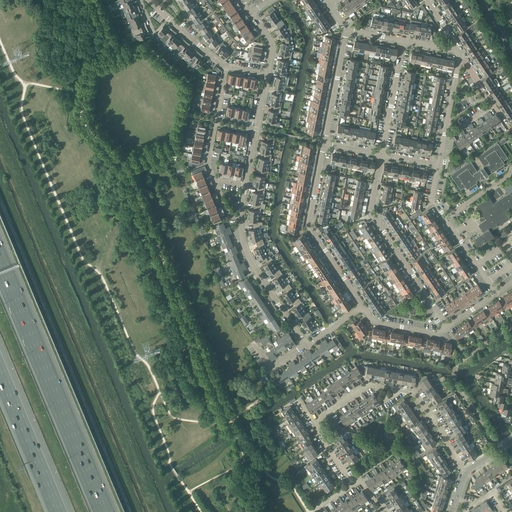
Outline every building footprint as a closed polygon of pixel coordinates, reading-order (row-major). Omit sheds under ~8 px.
[(191,0),(183,5),(185,8),(186,7),(187,9),(194,4),(191,0)] [(230,0),(223,5),(225,7),(224,8),(226,12),(238,4),(236,1),(232,4),(230,0)] [(306,10),(315,3),(314,1),(314,0),(310,0),(305,4),(303,5),(306,10)] [(357,8),(352,1),(350,2),(347,0),(346,1),(353,11),(357,8)] [(362,5),(358,0),(353,0),(352,1),(357,8),(362,5)] [(411,0),(406,4),(409,8),(417,3),(415,0),(411,0)] [(452,0),(448,0),(441,4),(444,9),(454,3),(452,0)] [(353,11),(346,1),(344,2),(346,5),(343,7),(348,14),(353,11)] [(309,15),(321,6),(320,5),(317,6),(315,3),(306,10),(309,15)] [(447,14),(455,8),(452,4),(454,3),(444,9),(447,14)] [(133,4),(124,8),(126,12),(124,13),(126,17),(140,11),(138,7),(134,8),(133,4)] [(194,4),(187,9),(188,11),(188,12),(189,14),(197,9),(194,4)] [(238,4),(226,12),(229,15),(230,15),(231,17),(238,13),(236,9),(240,6),(238,4)] [(269,13),(265,16),(268,21),(276,15),(273,11),(275,10),(272,6),(267,10),(269,13)] [(314,18),(321,13),(320,10),(322,8),(321,6),(309,15),(312,19),(314,18)] [(447,14),(451,18),(458,13),(460,12),(457,7),(455,8),(447,14)] [(197,9),(189,14),(191,17),(192,16),(193,18),(201,13),(197,9)] [(140,11),(126,17),(128,21),(129,20),(131,24),(139,21),(138,17),(142,15),(140,11)] [(201,13),(193,18),(194,20),(194,21),(196,24),(204,18),(201,13)] [(238,13),(231,17),(233,20),(232,20),(234,24),(247,16),(245,13),(240,16),(238,13)] [(314,18),(312,19),(315,24),(317,22),(327,15),(326,13),(323,15),(321,13),(314,18)] [(458,13),(451,18),(453,23),(461,17),(458,13)] [(277,25),(283,21),(281,19),(279,20),(276,15),(268,21),(271,25),(275,23),(277,25)] [(320,27),(327,21),(326,19),(328,17),(327,15),(317,22),(315,24),(318,28),(320,27)] [(247,16),(234,24),(232,26),(235,29),(237,31),(240,30),(247,25),(244,22),(248,19),(247,16)] [(457,27),(464,22),(461,17),(453,23),(457,27)] [(200,29),(208,24),(205,19),(196,25),(198,28),(199,27),(200,29)] [(139,21),(131,24),(132,28),(131,29),(133,33),(147,27),(145,23),(141,25),(139,21)] [(278,35),(286,29),(283,25),(285,24),(283,21),(277,25),(278,28),(275,30),(278,35)] [(320,27),(323,31),(331,26),(333,24),(332,22),(329,24),(327,21),(320,27)] [(421,25),(421,22),(416,21),(415,24),(413,36),(415,36),(416,33),(419,34),(421,25)] [(464,22),(457,27),(460,32),(467,27),(464,22)] [(432,24),(426,23),(426,26),(423,38),(426,38),(426,35),(430,36),(430,34),(435,34),(436,28),(432,27),(432,24)] [(208,24),(200,29),(202,31),(201,32),(202,34),(211,28),(208,24)] [(247,25),(240,30),(241,32),(240,33),(243,37),(255,28),(253,26),(249,29),(247,25)] [(162,41),(172,29),(169,26),(166,30),(163,27),(157,34),(160,37),(159,38),(162,41)] [(147,27),(133,33),(134,37),(136,36),(137,41),(146,37),(144,33),(148,31),(147,27)] [(206,38),(216,32),(213,27),(211,28),(202,34),(204,37),(205,36),(206,38)] [(286,29),(278,35),(281,40),(284,38),(286,40),(292,39),(291,34),(292,34),(291,29),(290,27),(286,29)] [(255,28),(243,37),(245,40),(246,40),(248,42),(255,38),(253,34),(257,31),(255,28)] [(172,29),(162,41),(166,44),(167,43),(170,45),(176,38),(173,36),(176,33),(173,30),(172,29)] [(461,40),(469,35),(466,30),(458,35),(461,40)] [(216,32),(206,38),(208,40),(207,40),(209,43),(217,37),(219,36),(216,31),(216,32)] [(464,45),(472,39),(469,35),(461,40),(464,45)] [(217,37),(209,43),(210,45),(211,45),(214,49),(221,43),(217,37)] [(176,38),(170,45),(173,48),(172,49),(176,53),(186,41),(182,38),(179,41),(176,38)] [(292,39),(286,40),(285,43),(281,43),(280,48),(290,50),(291,45),(293,44),(292,39)] [(467,49),(475,44),(472,39),(464,45),(467,49)] [(183,57),(189,50),(186,47),(189,44),(186,41),(176,53),(179,55),(180,54),(183,57)] [(248,52),(266,56),(266,53),(261,52),(262,47),(263,43),(254,41),(253,45),(251,45),(251,48),(249,48),(248,52)] [(220,55),(226,48),(227,46),(222,42),(221,43),(214,49),(218,53),(217,53),(220,55)] [(470,53),(478,48),(476,45),(475,44),(467,49),(470,53)] [(474,58),(481,53),(483,52),(480,47),(478,49),(478,48),(470,53),(473,58),(474,58)] [(226,48),(220,55),(222,57),(224,58),(230,52),(226,48)] [(290,50),(280,48),(279,54),(284,55),(283,57),(290,59),(291,56),(289,55),(290,50)] [(189,50),(183,57),(187,60),(186,61),(189,64),(199,52),(195,49),(192,53),(189,50)] [(199,52),(189,64),(192,67),(193,65),(197,69),(203,62),(199,59),(202,55),(199,52)] [(266,56),(248,52),(247,57),(249,57),(248,61),(251,62),(251,61),(259,62),(260,58),(265,59),(266,56)] [(481,53),(474,58),(476,61),(477,63),(484,57),(481,53)] [(290,59),(283,57),(283,60),(278,59),(277,65),(287,67),(288,62),(290,62),(290,59)] [(484,57),(477,63),(480,67),(487,62),(484,57)] [(487,62),(480,67),(483,72),(490,66),(492,65),(489,61),(487,62)] [(287,67),(277,65),(276,71),(281,71),(280,74),(287,76),(288,73),(286,72),(287,67)] [(379,71),(392,73),(393,71),(388,70),(389,67),(380,65),(379,71)] [(490,66),(483,72),(486,76),(495,70),(492,65),(490,66)] [(206,81),(214,83),(215,78),(220,79),(221,76),(207,73),(206,78),(207,78),(206,81)] [(234,85),(236,74),(233,74),(233,75),(229,74),(227,82),(230,83),(230,84),(234,85)] [(242,85),(244,77),(240,76),(240,75),(236,74),(234,85),(239,86),(239,84),(242,85)] [(274,82),(284,84),(285,78),(287,79),(287,76),(280,74),(279,77),(275,76),(274,80),(274,82)] [(485,85),(493,80),(490,75),(482,80),(485,85)] [(245,87),(249,88),(251,77),(248,77),(248,78),(244,77),(242,86),(244,86),(244,87),(245,87)] [(251,77),(249,88),(254,88),(254,87),(257,88),(259,80),(254,79),(255,78),(251,77)] [(493,80),(485,85),(489,90),(496,84),(499,82),(496,78),(493,80)] [(204,88),(218,91),(219,88),(214,87),(214,83),(206,81),(206,84),(205,84),(204,88)] [(284,84),(274,82),(273,87),(277,88),(277,91),(284,93),(284,89),(283,89),(284,84)] [(496,84),(489,90),(492,94),(499,89),(496,84)] [(375,92),(388,95),(388,92),(384,91),(384,88),(376,87),(373,86),(372,91),(375,92)] [(218,91),(204,88),(203,92),(204,93),(203,96),(212,97),(212,93),(218,94),(218,91)] [(499,89),(492,94),(495,99),(502,94),(499,89)] [(272,93),(270,99),(280,101),(282,101),(283,96),(284,93),(277,91),(276,94),(272,93)] [(498,103),(505,98),(502,94),(495,99),(498,103)] [(212,97),(203,96),(203,99),(202,98),(201,103),(215,106),(216,102),(211,101),(212,97)] [(505,98),(498,103),(501,108),(508,103),(505,98)] [(270,99),(269,104),(274,105),(273,108),(280,109),(282,101),(280,101),(270,99)] [(215,106),(201,103),(200,107),(201,107),(201,111),(209,112),(210,108),(215,109),(215,106)] [(504,112),(511,107),(508,103),(501,108),(504,112)] [(234,117),(235,107),(231,106),(231,107),(228,106),(226,114),(230,115),(230,117),(234,117)] [(235,107),(234,117),(237,118),(237,117),(241,117),(243,109),(240,109),(240,108),(235,107)] [(368,113),(384,116),(384,113),(380,113),(380,110),(372,108),(369,107),(368,113)] [(280,109),(273,108),(273,111),(268,110),(267,116),(277,117),(278,112),(280,113),(280,109)] [(243,109),(241,117),(245,118),(245,119),(248,120),(251,110),(246,109),(246,110),(243,109)] [(491,117),(496,124),(501,121),(496,114),(491,117)] [(277,117),(267,116),(266,121),(271,122),(270,125),(277,126),(278,123),(276,123),(277,117)] [(496,124),(491,117),(487,120),(492,127),(496,124)] [(482,123),(487,130),(492,127),(487,120),(482,123)] [(487,130),(482,123),(477,126),(482,133),(487,130)] [(195,131),(210,134),(210,131),(205,130),(206,126),(198,124),(197,127),(196,127),(195,131)] [(344,126),(341,139),(343,140),(344,135),(347,136),(349,127),(349,124),(344,124),(344,126)] [(482,133),(477,126),(473,129),(478,136),(482,133)] [(224,140),(226,130),(223,129),(222,130),(218,130),(216,138),(220,138),(219,139),(224,140)] [(478,136),(473,129),(468,132),(473,139),(478,136)] [(226,130),(224,140),(228,141),(228,140),(231,141),(233,132),(229,132),(229,131),(226,130)] [(195,139),(203,141),(204,136),(209,137),(210,134),(195,131),(194,136),(196,136),(195,139)] [(233,132),(231,141),(234,141),(234,142),(238,143),(240,133),(237,132),(237,133),(233,132)] [(464,135),(469,142),(473,139),(468,132),(464,135)] [(244,133),(240,133),(238,143),(238,146),(246,147),(248,135),(243,135),(244,133)] [(464,135),(460,138),(465,145),(466,148),(471,145),(469,142),(464,135)] [(415,149),(417,140),(416,140),(417,137),(412,136),(411,139),(409,152),(411,153),(412,148),(415,149)] [(465,145),(460,138),(455,141),(460,149),(465,145)] [(192,146),(207,149),(207,146),(202,145),(203,141),(195,139),(194,142),(193,142),(192,146)] [(261,147),(271,148),(273,149),(274,143),(274,140),(267,139),(267,142),(262,141),(261,147)] [(508,158),(498,143),(477,156),(484,166),(477,171),(470,161),(450,175),(460,190),(465,187),(467,189),(468,188),(470,191),(478,185),(476,183),(477,182),(476,181),(478,179),(479,180),(480,180),(486,176),(491,173),(492,172),(491,171),(493,169),(494,171),(496,170),(497,172),(505,167),(503,165),(505,164),(503,161),(508,158)] [(192,154),(200,155),(201,151),(206,152),(207,149),(192,146),(192,151),(193,151),(192,154)] [(271,148),(261,147),(260,152),(265,153),(264,156),(271,157),(272,154),(270,154),(271,148)] [(331,163),(330,164),(336,165),(336,164),(339,151),(337,150),(336,155),(332,154),(331,163)] [(200,155),(192,154),(192,157),(190,157),(189,165),(197,167),(204,164),(205,161),(199,160),(200,155)] [(259,158),(258,163),(268,165),(271,166),(272,161),(271,160),(271,157),(264,156),(264,159),(259,158)] [(226,178),(228,163),(224,162),(224,164),(220,163),(219,171),(223,172),(222,177),(226,178)] [(234,174),(236,163),(233,162),(233,164),(228,163),(226,178),(229,178),(230,173),(234,174)] [(242,164),(236,163),(234,174),(238,175),(237,180),(241,181),(243,166),(243,165),(242,164)] [(268,165),(258,163),(257,169),(261,170),(261,173),(268,174),(268,171),(266,171),(268,165)] [(395,166),(393,175),(393,178),(398,179),(399,176),(398,176),(401,163),(399,163),(398,167),(395,166)] [(205,165),(191,171),(194,179),(195,178),(197,181),(204,178),(203,174),(207,172),(205,165)] [(420,180),(422,167),(420,167),(419,171),(416,171),(414,182),(419,183),(420,180)] [(268,174),(261,173),(260,176),(256,175),(254,180),(264,182),(265,177),(267,177),(268,174)] [(204,178),(197,181),(198,184),(197,184),(198,188),(212,183),(211,180),(206,182),(205,180),(204,178)] [(254,180),(253,186),(258,187),(257,189),(265,191),(266,182),(264,182),(254,180)] [(478,246),(494,236),(490,231),(498,226),(496,224),(498,222),(500,225),(510,218),(505,210),(506,210),(507,210),(508,210),(509,210),(509,209),(509,208),(510,207),(511,210),(511,181),(504,187),(508,194),(493,203),(489,197),(476,206),(483,216),(486,219),(479,224),(479,225),(483,232),(473,239),(478,246)] [(212,183),(198,188),(200,192),(201,192),(202,195),(210,192),(208,188),(213,186),(212,183)] [(251,197),(262,199),(263,199),(264,194),(265,191),(257,189),(257,192),(252,191),(251,197)] [(210,192),(202,195),(203,198),(202,198),(204,202),(218,197),(216,194),(212,196),(210,192)] [(391,197),(382,195),(381,201),(384,201),(383,204),(389,205),(389,203),(390,203),(391,197)] [(218,197),(204,202),(206,207),(207,206),(208,209),(216,206),(214,202),(219,200),(218,197)] [(262,199),(251,197),(250,203),(255,204),(254,206),(261,208),(264,208),(265,204),(261,203),(262,199)] [(216,206),(208,209),(209,212),(208,212),(210,216),(223,211),(222,208),(217,210),(216,206)] [(249,210),(248,216),(258,216),(260,216),(260,210),(261,208),(254,206),(253,210),(249,210)] [(384,219),(392,214),(394,212),(391,208),(382,214),(384,216),(383,217),(384,219)] [(423,220),(431,214),(428,210),(420,216),(423,220)] [(223,211),(210,216),(211,220),(212,220),(214,223),(221,220),(220,216),(225,214),(223,211)] [(360,213),(349,211),(347,220),(354,221),(354,218),(359,219),(360,213)] [(388,223),(395,218),(392,214),(384,219),(386,221),(387,220),(388,223)] [(431,214),(423,220),(425,224),(434,218),(433,217),(431,214)] [(258,216),(248,216),(248,221),(253,221),(253,226),(260,225),(262,225),(262,222),(258,222),(258,216)] [(436,218),(435,216),(433,217),(434,218),(425,224),(428,228),(436,222),(435,219),(436,218)] [(395,218),(388,223),(390,225),(389,226),(390,228),(398,223),(395,218)] [(223,222),(214,226),(216,231),(217,235),(221,233),(231,229),(229,226),(225,228),(223,222)] [(436,222),(428,228),(431,232),(439,226),(439,225),(436,222)] [(398,223),(390,228),(392,230),(393,229),(394,232),(401,227),(398,223)] [(363,233),(374,226),(372,224),(369,227),(367,224),(360,229),(363,233)] [(442,226),(440,224),(439,225),(439,226),(431,232),(433,236),(442,230),(440,227),(442,226)] [(260,225),(253,226),(253,229),(248,230),(250,236),(259,234),(258,228),(260,228),(260,225)] [(300,229),(300,226),(298,226),(298,227),(289,225),(286,225),(285,230),(288,231),(287,231),(297,233),(298,228),(300,229)] [(326,238),(334,233),(329,226),(324,230),(325,232),(324,233),(326,236),(325,237),(326,238)] [(374,226),(363,233),(362,234),(365,239),(366,238),(373,233),(371,231),(375,228),(374,226)] [(406,230),(403,226),(401,227),(394,232),(396,234),(395,235),(396,237),(404,232),(406,230)] [(232,233),(231,229),(221,233),(217,235),(221,244),(225,242),(230,240),(228,235),(232,233)] [(358,237),(353,229),(349,232),(354,239),(358,237)] [(442,230),(433,236),(436,239),(444,234),(444,233),(442,230)] [(334,233),(326,238),(327,241),(329,240),(330,242),(337,238),(339,236),(336,232),(334,233)] [(404,232),(396,237),(398,239),(399,238),(400,241),(407,236),(404,232)] [(439,243),(447,238),(445,235),(447,234),(446,232),(444,233),(444,234),(436,239),(439,243)] [(369,242),(380,235),(378,233),(375,236),(373,233),(366,238),(369,242)] [(259,234),(250,236),(251,241),(255,240),(257,244),(263,242),(262,239),(260,239),(259,234)] [(293,241),(296,246),(306,239),(305,238),(303,234),(293,241)] [(372,247),(379,242),(377,240),(381,237),(380,235),(369,242),(372,247)] [(407,236),(400,241),(402,243),(401,244),(402,246),(410,241),(413,239),(410,235),(407,236)] [(299,250),(309,244),(306,240),(308,239),(307,237),(305,238),(306,239),(296,246),(299,250)] [(337,238),(330,242),(332,245),(331,246),(332,247),(340,242),(337,238)] [(447,238),(439,243),(442,248),(450,242),(449,241),(447,238)] [(227,247),(228,251),(238,247),(237,244),(233,246),(230,240),(225,242),(221,244),(223,249),(227,247)] [(340,242),(332,247),(333,250),(335,249),(336,251),(343,246),(345,245),(342,240),(340,242)] [(452,242),(451,240),(449,241),(450,242),(442,248),(444,252),(453,246),(451,243),(452,242)] [(406,250),(413,245),(410,241),(402,246),(404,248),(405,248),(406,250)] [(256,255),(265,250),(263,245),(264,244),(263,242),(257,244),(258,247),(254,250),(256,255)] [(379,242),(372,247),(370,248),(373,252),(386,244),(384,242),(381,245),(379,242)] [(309,244),(299,250),(302,255),(312,248),(311,247),(309,244)] [(376,257),(385,251),(383,249),(387,246),(386,244),(373,252),(376,257)] [(408,255),(416,250),(413,245),(406,250),(408,252),(407,253),(408,255)] [(314,248),(313,246),(311,247),(312,248),(302,255),(305,259),(307,258),(315,253),(313,249),(314,248)] [(343,246),(336,251),(338,254),(337,254),(338,256),(346,251),(343,246)] [(230,256),(232,260),(238,258),(235,252),(239,251),(238,247),(228,251),(225,253),(227,258),(230,256)] [(446,255),(449,259),(457,253),(457,252),(455,249),(446,255)] [(265,250),(256,255),(259,260),(263,258),(265,261),(271,257),(268,252),(267,253),(265,250)] [(346,251),(338,256),(340,258),(341,258),(342,260),(349,256),(351,254),(348,250),(346,251)] [(416,250),(408,255),(410,257),(411,256),(413,259),(419,255),(416,250)] [(385,251),(376,257),(379,262),(389,255),(392,253),(390,251),(387,254),(385,251)] [(452,263),(460,257),(458,254),(460,253),(459,251),(457,252),(457,253),(449,259),(452,263)] [(307,258),(310,263),(318,257),(317,256),(315,253),(307,258)] [(349,256),(342,260),(344,263),(343,264),(344,265),(352,260),(354,259),(351,254),(349,256)] [(313,267),(321,262),(319,258),(320,257),(319,255),(317,256),(318,257),(310,263),(313,267)] [(416,265),(424,259),(422,256),(413,261),(416,265)] [(271,257),(265,261),(267,263),(263,266),(266,271),(274,265),(271,260),(273,259),(271,257)] [(379,264),(382,268),(392,261),(389,257),(381,263),(379,264)] [(460,257),(452,263),(454,267),(463,261),(462,260),(460,257)] [(234,265),(236,269),(245,265),(244,262),(240,263),(238,258),(232,260),(228,262),(230,267),(234,265)] [(419,269),(427,264),(424,259),(416,265),(419,269)] [(457,271),(466,265),(464,262),(465,261),(464,259),(462,260),(463,261),(454,267),(457,271)] [(352,260),(344,265),(346,268),(347,267),(348,269),(355,265),(352,260)] [(392,261),(382,268),(384,272),(386,271),(394,265),(394,264),(392,261)] [(321,262),(313,267),(316,271),(324,266),(323,265),(321,262)] [(429,262),(427,264),(419,269),(421,273),(430,267),(432,266),(429,262)] [(397,265),(396,263),(394,264),(394,265),(386,271),(389,275),(397,269),(395,266),(397,265)] [(319,276),(327,271),(325,267),(326,266),(325,264),(323,265),(324,266),(316,271),(319,276)] [(247,269),(245,265),(236,269),(232,270),(234,275),(238,274),(240,278),(245,276),(243,270),(247,269)] [(275,275),(281,271),(279,268),(277,270),(274,265),(266,271),(269,275),(273,273),(275,275)] [(355,265),(348,269),(350,272),(349,273),(350,274),(358,269),(355,265)] [(466,265),(457,271),(460,275),(468,269),(468,268),(466,265)] [(430,267),(421,273),(424,277),(432,272),(430,267)] [(471,269),(470,267),(468,268),(468,269),(460,275),(463,280),(469,276),(468,275),(471,274),(469,270),(471,269)] [(358,269),(350,274),(352,277),(353,276),(354,278),(361,274),(358,269)] [(397,269),(389,275),(392,279),(400,273),(399,272),(397,269)] [(281,271),(275,275),(276,278),(272,280),(275,285),(282,280),(284,279),(281,275),(282,274),(281,271)] [(327,271),(319,276),(322,281),(323,280),(330,275),(329,274),(327,271)] [(402,273),(401,271),(399,272),(400,273),(392,279),(394,283),(398,281),(398,280),(403,277),(400,274),(402,273)] [(432,272),(424,277),(427,281),(429,280),(435,276),(432,272)] [(333,275),(331,273),(329,274),(330,275),(323,280),(322,281),(320,282),(323,287),(325,285),(333,280),(331,276),(333,275)] [(361,274),(354,278),(356,281),(355,282),(356,284),(361,280),(364,278),(361,274)] [(438,280),(435,276),(429,280),(427,281),(430,285),(438,280)] [(249,282),(251,280),(249,277),(247,278),(239,284),(242,288),(245,286),(247,290),(248,290),(253,286),(252,286),(249,282)] [(364,278),(361,280),(356,284),(358,285),(359,285),(361,287),(369,282),(366,277),(364,278)] [(405,280),(403,277),(398,280),(398,281),(394,283),(397,287),(406,281),(405,280)] [(284,290),(290,286),(288,283),(287,284),(284,279),(282,280),(275,285),(279,290),(283,287),(284,290)] [(400,291),(408,285),(406,282),(408,281),(407,280),(406,279),(405,280),(406,281),(397,287),(400,291)] [(325,285),(328,290),(336,284),(336,283),(333,280),(325,285)] [(432,289),(441,284),(438,280),(430,285),(432,289)] [(339,284),(338,282),(336,283),(336,284),(328,290),(331,294),(339,289),(337,285),(339,284)] [(362,292),(364,294),(371,289),(368,284),(361,289),(363,291),(362,292)] [(435,293),(443,288),(441,284),(432,289),(435,293)] [(474,287),(479,295),(483,293),(477,284),(476,285),(474,287)] [(256,288),(254,285),(252,286),(253,286),(248,290),(247,290),(244,292),(247,296),(250,294),(253,298),(258,295),(255,290),(256,288)] [(408,285),(400,291),(402,295),(411,289),(410,288),(408,285)] [(285,299),(293,294),(290,289),(292,288),(290,286),(284,290),(286,292),(282,294),(285,299)] [(413,289),(412,287),(410,288),(411,289),(402,295),(400,296),(403,301),(413,293),(411,290),(413,289)] [(479,295),(474,287),(470,290),(475,298),(476,297),(479,295)] [(368,298),(376,292),(373,288),(371,289),(364,294),(365,296),(366,295),(368,298)] [(443,288),(435,293),(438,297),(446,292),(443,288)] [(339,289),(331,294),(329,295),(332,300),(342,293),(342,292),(339,289)] [(466,292),(464,290),(460,293),(462,295),(467,303),(471,301),(466,292)] [(466,292),(471,301),(475,298),(470,290),(466,292)] [(345,293),(344,291),(342,292),(342,293),(332,300),(335,304),(345,298),(343,294),(345,293)] [(376,292),(368,298),(369,300),(368,301),(370,303),(379,297),(376,292)] [(260,293),(258,294),(258,295),(253,298),(249,300),(252,304),(256,302),(258,306),(263,303),(263,302),(260,298),(262,296),(260,293)] [(511,297),(509,293),(503,297),(505,299),(503,301),(507,307),(508,309),(511,306),(511,297)] [(294,304),(300,300),(298,297),(296,298),(293,294),(285,299),(288,304),(292,301),(294,304)] [(458,298),(463,306),(467,303),(462,295),(458,298)] [(374,307),(382,301),(379,297),(370,303),(371,305),(372,304),(374,307)] [(335,304),(338,309),(348,302),(348,301),(345,298),(335,304)] [(454,300),(459,309),(463,306),(458,298),(454,300)] [(295,313),(303,308),(300,303),(302,302),(300,300),(294,304),(295,306),(292,309),(295,313)] [(351,302),(349,300),(348,301),(348,302),(338,309),(341,313),(343,312),(351,307),(349,303),(351,302)] [(459,309),(454,300),(450,303),(455,311),(459,309)] [(494,303),(499,312),(507,307),(503,301),(500,302),(499,300),(494,303)] [(258,312),(260,316),(264,314),(269,310),(265,306),(267,304),(265,301),(263,302),(263,303),(258,306),(255,308),(258,312)] [(376,312),(385,306),(382,301),(374,307),(375,309),(374,310),(376,312)] [(455,311),(450,303),(446,306),(451,314),(455,311)] [(487,311),(491,317),(499,312),(494,303),(488,307),(490,309),(487,311)] [(385,306),(376,312),(377,314),(378,313),(380,316),(388,310),(385,306)] [(303,318),(309,314),(308,311),(306,312),(303,308),(295,313),(298,318),(302,315),(303,318)] [(270,309),(269,310),(264,314),(260,316),(263,320),(267,318),(269,322),(274,319),(274,318),(271,314),(272,312),(270,309)] [(491,317),(487,311),(485,313),(483,310),(478,314),(484,322),(485,324),(493,319),(491,317)] [(304,328),(313,322),(310,318),(311,316),(309,314),(303,318),(305,320),(301,323),(304,328)] [(476,327),(484,322),(478,314),(473,317),(474,320),(472,321),(476,327)] [(245,315),(240,318),(245,325),(249,322),(245,315)] [(276,317),(274,318),(274,319),(269,322),(265,324),(271,332),(280,327),(276,321),(278,320),(276,317)] [(356,331),(364,326),(360,320),(358,322),(357,319),(350,323),(356,331)] [(476,327),(472,321),(469,323),(468,321),(463,324),(468,332),(476,327)] [(313,322),(304,328),(307,332),(311,330),(313,332),(319,328),(317,325),(316,327),(313,322)] [(468,332),(463,324),(457,328),(459,330),(454,333),(458,339),(468,332)] [(364,326),(356,331),(361,339),(367,335),(365,332),(367,331),(364,326)] [(377,339),(379,329),(373,328),(372,331),(369,330),(367,341),(370,341),(371,338),(377,339)] [(379,329),(377,339),(386,341),(388,334),(385,333),(385,330),(379,329)] [(388,334),(386,341),(396,343),(397,333),(391,332),(390,334),(388,334)] [(288,333),(284,336),(280,338),(282,341),(282,342),(286,347),(286,346),(291,343),(292,345),(295,343),(294,341),(288,333)] [(405,344),(406,337),(403,337),(403,334),(397,333),(396,343),(405,344)] [(414,346),(416,336),(409,335),(409,338),(406,337),(405,344),(414,346)] [(263,340),(260,341),(263,345),(270,340),(267,336),(263,340)] [(416,336),(414,346),(423,348),(424,341),(421,340),(422,338),(416,336)] [(287,348),(286,346),(286,347),(282,342),(282,341),(280,338),(276,341),(278,344),(275,347),(274,347),(278,352),(283,349),(284,350),(287,348)] [(323,341),(328,349),(332,347),(334,350),(339,347),(333,339),(328,342),(325,339),(323,341)] [(432,350),(434,340),(427,339),(427,341),(424,341),(423,348),(422,351),(431,353),(432,350)] [(441,352),(442,344),(439,344),(440,341),(434,340),(432,350),(441,352)] [(328,349),(323,341),(319,343),(322,347),(317,350),(320,355),(324,352),(326,356),(331,353),(328,349)] [(442,344),(441,352),(450,353),(452,344),(445,342),(445,345),(442,344)] [(275,347),(272,343),(268,346),(268,347),(265,348),(268,351),(266,352),(269,357),(275,354),(276,356),(279,353),(278,352),(274,347),(275,347)] [(320,355),(317,350),(312,353),(309,350),(307,352),(312,360),(316,358),(318,361),(323,358),(320,355)] [(312,360),(307,352),(303,354),(306,357),(301,361),(304,365),(308,363),(310,367),(315,364),(312,360)] [(291,362),(296,371),(300,368),(302,372),(307,369),(304,366),(304,365),(301,361),(296,364),(293,360),(291,362)] [(296,371),(291,362),(287,365),(290,368),(285,371),(288,376),(292,374),(294,377),(299,374),(296,371)] [(360,372),(362,375),(365,375),(365,376),(370,377),(372,367),(364,366),(363,371),(361,371),(360,372)] [(362,375),(360,372),(357,367),(353,369),(358,377),(359,377),(362,375)] [(359,380),(361,379),(359,377),(358,377),(353,369),(349,372),(355,380),(357,378),(359,380)] [(349,372),(348,370),(344,372),(345,374),(351,383),(352,382),(355,380),(349,372)] [(277,371),(274,373),(276,376),(274,377),(276,384),(277,386),(281,383),(280,382),(284,379),(286,383),(291,380),(285,371),(280,375),(277,371)] [(495,378),(511,381),(511,378),(505,377),(505,375),(505,374),(501,374),(501,373),(497,372),(495,378)] [(352,386),(353,384),(352,382),(351,383),(345,374),(342,377),(347,385),(350,383),(352,386)] [(418,381),(421,385),(429,380),(427,376),(426,376),(423,375),(421,377),(416,377),(416,379),(415,381),(418,381)] [(347,385),(342,377),(338,379),(343,388),(344,387),(347,385)] [(344,391),(346,389),(344,387),(343,388),(338,379),(334,382),(340,390),(342,388),(344,391)] [(429,380),(421,385),(423,388),(421,390),(422,391),(424,390),(424,389),(432,383),(430,380),(429,380)] [(340,390),(334,382),(330,384),(336,393),(337,392),(340,390)] [(426,393),(434,387),(432,383),(424,389),(424,390),(426,393)] [(337,396),(338,394),(337,392),(336,393),(330,384),(326,387),(328,389),(332,395),(335,393),(337,396)] [(434,387),(426,393),(428,396),(426,397),(427,399),(429,397),(428,396),(437,391),(434,387)] [(334,397),(332,395),(328,389),(324,391),(330,400),(331,399),(334,397)] [(330,403),(332,402),(331,399),(330,400),(324,391),(320,394),(326,402),(329,400),(330,403)] [(431,400),(439,395),(437,391),(428,396),(429,397),(431,400)] [(326,402),(320,394),(317,396),(322,405),(323,404),(326,402)] [(373,394),(370,396),(375,405),(377,407),(381,404),(377,398),(376,398),(373,394)] [(494,400),(499,401),(508,402),(511,403),(511,400),(503,399),(504,396),(499,395),(495,394),(495,395),(494,400)] [(439,395),(431,400),(434,404),(442,399),(439,395)] [(323,408),(325,407),(323,404),(322,405),(317,396),(313,399),(319,407),(321,405),(323,408)] [(365,396),(363,397),(365,400),(366,399),(372,407),(375,405),(370,396),(367,398),(365,396)] [(311,397),(308,399),(309,401),(315,410),(316,409),(319,407),(313,399),(311,397)] [(362,401),(368,410),(372,407),(366,399),(365,400),(362,401)] [(404,399),(396,404),(393,406),(396,410),(407,403),(406,402),(404,399)] [(440,409),(449,403),(446,399),(438,405),(440,409)] [(410,402),(409,400),(406,402),(407,403),(396,410),(398,414),(401,412),(409,406),(407,403),(410,402)] [(316,413),(317,412),(316,409),(315,410),(309,401),(305,404),(311,412),(314,410),(316,413)] [(358,401),(356,402),(357,405),(359,404),(364,412),(366,415),(369,412),(368,410),(362,401),(359,403),(358,401)] [(449,403),(440,409),(443,413),(451,407),(449,403)] [(364,412),(359,404),(357,405),(355,406),(360,415),(362,417),(366,415),(364,412)] [(290,406),(282,411),(285,416),(293,410),(292,409),(290,406)] [(350,406),(348,407),(350,410),(351,409),(357,417),(360,415),(355,406),(352,408),(350,406)] [(409,406),(401,412),(403,416),(412,410),(411,409),(409,406)] [(296,409),(295,407),(292,409),(293,410),(285,416),(287,419),(296,414),(294,411),(296,409)] [(415,409),(414,407),(411,409),(412,410),(403,416),(406,419),(414,414),(412,411),(415,409)] [(451,407),(443,413),(445,416),(454,411),(451,407)] [(354,422),(358,419),(357,417),(351,409),(350,410),(347,411),(353,420),(354,422)] [(343,411),(341,412),(342,415),(343,414),(349,422),(350,424),(354,422),(353,420),(347,411),(344,413),(343,411)] [(454,411),(445,416),(448,420),(456,414),(454,411)] [(296,414),(287,419),(290,423),(298,417),(297,416),(296,414)] [(346,426),(350,424),(349,422),(343,414),(342,415),(339,417),(346,426)] [(414,414),(406,419),(408,423),(417,417),(416,417),(414,414)] [(456,414),(448,420),(450,424),(459,418),(456,414)] [(301,417),(300,415),(297,416),(298,417),(290,423),(287,425),(290,429),(301,421),(299,418),(301,417)] [(420,417),(419,415),(416,417),(417,417),(408,423),(406,424),(409,428),(411,427),(413,426),(413,425),(419,421),(417,418),(420,417)] [(459,418),(450,424),(453,427),(461,422),(459,418)] [(421,420),(419,421),(413,425),(413,426),(411,427),(414,431),(424,424),(423,423),(421,420)] [(301,421),(290,429),(292,432),(303,425),(302,424),(301,421)] [(427,423),(426,421),(423,423),(424,424),(414,431),(416,434),(426,428),(424,425),(427,423)] [(306,424),(305,422),(302,424),(303,425),(292,432),(295,436),(297,434),(306,429),(304,426),(306,424)] [(461,422),(453,427),(455,431),(464,426),(461,422)] [(464,426),(455,431),(458,435),(462,432),(466,430),(464,426)] [(426,428),(416,434),(418,438),(421,437),(429,431),(428,430),(426,428)] [(432,430),(431,428),(428,430),(429,431),(421,437),(423,440),(431,435),(429,432),(432,430)] [(306,429),(297,434),(300,438),(308,432),(307,431),(306,429)] [(311,431),(310,430),(307,431),(308,432),(300,438),(297,440),(300,443),(302,441),(309,438),(311,436),(309,433),(311,431)] [(453,442),(455,444),(457,443),(456,442),(467,435),(465,433),(467,431),(466,430),(462,432),(458,435),(454,438),(456,441),(453,442)] [(334,445),(336,447),(338,446),(337,445),(346,439),(343,435),(335,441),(337,444),(334,445)] [(431,435),(421,442),(423,446),(424,446),(426,444),(434,439),(433,438),(431,435)] [(459,445),(467,440),(469,438),(467,435),(456,442),(457,443),(459,445)] [(437,438),(436,436),(433,438),(434,439),(426,444),(424,446),(426,449),(437,443),(434,439),(437,438)] [(309,438),(302,441),(300,443),(303,447),(311,441),(310,440),(309,438)] [(314,441),(313,439),(310,440),(311,441),(303,447),(305,451),(314,445),(312,442),(314,441)] [(340,448),(348,443),(346,439),(337,445),(338,446),(340,448)] [(467,440),(459,445),(461,448),(458,450),(460,452),(462,450),(461,449),(470,444),(467,440)] [(339,453),(341,455),(343,453),(343,452),(351,447),(353,445),(350,441),(348,443),(340,448),(342,451),(339,453)] [(464,453),(472,447),(470,444),(461,449),(462,450),(464,453)] [(314,445),(305,451),(308,454),(316,449),(315,448),(314,445)] [(319,448),(318,446),(315,448),(316,449),(308,454),(310,458),(319,453),(317,450),(319,448)] [(345,456),(353,450),(351,447),(343,452),(343,453),(345,456)] [(438,450),(436,447),(426,454),(429,458),(439,451),(438,450)] [(472,447),(464,453),(466,456),(463,457),(465,459),(467,457),(475,451),(472,447)] [(442,450),(441,449),(438,450),(439,451),(429,458),(431,462),(441,455),(440,452),(442,450)] [(353,450),(345,456),(347,459),(344,460),(346,462),(348,461),(348,459),(356,454),(353,450)] [(477,455),(475,451),(467,457),(469,461),(477,455)] [(356,454),(348,459),(348,461),(350,464),(361,456),(358,452),(356,454)] [(396,461),(402,471),(407,469),(400,459),(401,458),(397,453),(394,455),(398,460),(396,461)] [(441,455),(431,462),(434,466),(436,464),(444,459),(443,458),(441,455)] [(447,458),(446,456),(443,458),(444,459),(436,464),(434,466),(436,470),(438,468),(447,463),(445,460),(447,458)] [(316,459),(309,464),(309,463),(305,465),(309,470),(319,463),(318,462),(316,459)] [(499,462),(504,469),(509,466),(504,459),(499,462)] [(322,462),(321,460),(318,462),(319,463),(309,470),(311,474),(313,473),(322,467),(320,464),(322,462)] [(391,461),(390,462),(391,464),(392,464),(399,474),(402,471),(396,461),(393,463),(391,461)] [(504,469),(499,462),(494,465),(499,473),(504,469)] [(447,463),(438,468),(441,472),(449,466),(448,465),(447,463)] [(388,466),(395,477),(399,474),(392,464),(391,464),(388,466)] [(452,465),(451,464),(448,465),(449,466),(441,472),(443,476),(452,470),(450,467),(452,465)] [(489,469),(494,476),(499,473),(494,465),(489,469)] [(395,477),(388,466),(386,468),(384,466),(382,467),(384,469),(385,469),(392,479),(395,477)] [(322,467),(313,473),(314,475),(315,476),(324,470),(323,469),(322,467)] [(327,470),(326,468),(323,469),(324,470),(315,476),(314,477),(316,481),(327,474),(325,471),(327,470)] [(381,471),(388,482),(392,479),(385,469),(384,469),(381,471)] [(494,476),(489,469),(485,472),(489,479),(494,476)] [(388,482),(381,471),(378,473),(377,471),(375,472),(376,474),(377,474),(383,482),(384,484),(388,482)] [(480,475),(485,482),(489,479),(485,472),(480,475)] [(327,474),(316,481),(319,485),(329,478),(328,477),(327,474)] [(373,476),(379,485),(383,482),(377,474),(376,474),(373,476)] [(332,477),(331,475),(328,477),(329,478),(319,485),(321,488),(323,487),(332,482),(330,479),(332,477)] [(439,480),(450,484),(451,479),(440,475),(439,480)] [(475,478),(477,480),(480,485),(485,482),(480,475),(475,478)] [(369,476),(367,477),(369,479),(370,479),(375,487),(377,489),(380,487),(379,485),(373,476),(371,478),(369,476)] [(366,481),(373,492),(377,489),(375,487),(370,479),(369,479),(366,481)] [(437,484),(449,488),(450,484),(439,480),(437,484)] [(482,487),(480,485),(477,480),(472,484),(477,491),(482,487)] [(332,482),(323,487),(326,491),(334,486),(335,486),(337,485),(336,483),(333,484),(332,482)] [(385,497),(386,499),(389,498),(388,497),(397,491),(394,487),(386,493),(388,496),(385,497)] [(358,491),(356,492),(357,494),(358,494),(364,502),(368,499),(362,491),(359,493),(358,491)] [(391,500),(399,495),(397,491),(388,497),(389,498),(391,500)] [(358,494),(357,494),(354,496),(360,505),(364,502),(358,494)] [(399,495),(391,500),(393,503),(390,505),(391,507),(394,505),(393,504),(402,499),(399,495)] [(350,496),(348,497),(350,499),(351,499),(358,509),(361,507),(360,505),(354,496),(352,498),(350,496)] [(354,511),(358,509),(351,499),(350,499),(347,501),(352,509),(353,511),(354,511)] [(396,508),(404,502),(402,499),(393,504),(394,505),(396,508)] [(342,500),(340,501),(342,503),(348,511),(352,511),(353,511),(352,509),(347,501),(346,500),(343,502),(342,500)] [(486,501),(478,506),(482,511),(486,508),(488,511),(491,511),(493,511),(486,501)] [(395,511),(398,511),(407,506),(404,502),(396,508),(398,511),(395,511)] [(348,511),(342,503),(339,505),(343,511),(348,511)]
